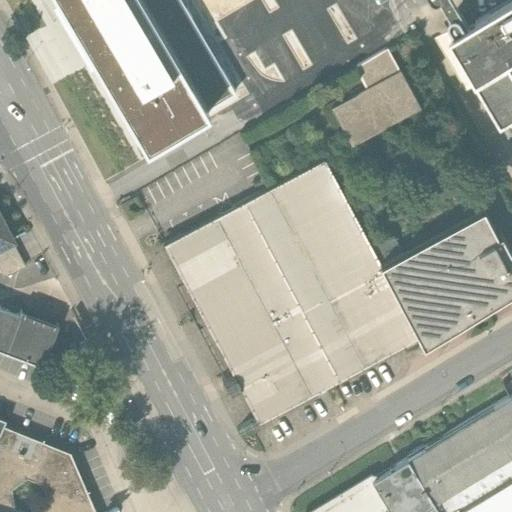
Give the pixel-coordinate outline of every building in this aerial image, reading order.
[(181,0),(59,0),(144,143),(235,90),(181,0)] [(451,24),(435,34),(466,86),(477,79),(509,133),(511,131),(511,0),(507,0),(470,22),(466,24),(461,15),(456,13),(452,15),(450,19),(451,24)] [(443,0),(444,1),(452,15),(456,13),(461,15),(466,24),(470,22),(456,0),(443,0)] [(330,106),(350,143),(421,106),(401,69),(400,70),(388,47),(355,64),(367,87),(330,106)] [(324,156),(163,242),(232,373),(223,378),(226,383),(229,389),(238,384),(258,421),(418,336),(422,344),(433,338),(433,337),(450,327),(511,290),(511,254),(500,232),(496,234),(482,207),(380,261),(324,156)] [(0,244),(11,239),(12,239),(0,216),(0,244)] [(11,239),(0,244),(0,269),(3,277),(25,266),(11,239)] [(0,307),(0,347),(42,364),(58,324),(21,310),(19,315),(0,307)] [(511,511),(511,394),(377,474),(371,478),(391,511),(416,511),(434,502),(439,511),(511,511)] [(0,511),(95,511),(70,452),(0,423),(0,511)] [(391,511),(371,478),(377,474),(375,473),(370,472),(303,511),(391,511)]
